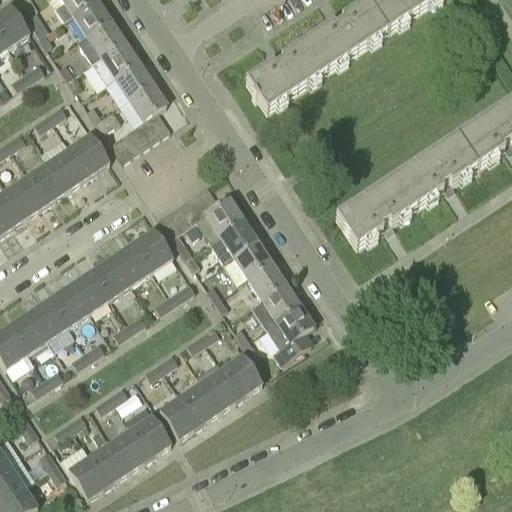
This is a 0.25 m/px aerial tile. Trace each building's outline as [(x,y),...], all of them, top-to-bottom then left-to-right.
[(62,29),(71,23),(95,7),(90,0),(58,0),(56,2),(62,10),(53,16),(62,29)] [(388,39),(419,19),(447,0),(379,0),(367,8),(341,25),(340,26),(341,26),(337,29),(333,32),(332,31),(331,32),(306,48),(281,64),(280,65),(280,66),(276,69),(272,71),(271,71),(245,88),(254,102),(251,103),(255,109),(257,107),(266,120),(296,100),(327,80),(357,60),(388,39)] [(85,44),(109,28),(95,7),(71,23),(85,44)] [(0,42),(8,56),(30,42),(11,13),(0,19),(0,42)] [(45,41),(48,38),(36,19),(26,25),(38,45),(45,41)] [(90,71),(99,66),(123,49),(109,28),(85,44),(85,45),(76,50),(90,71)] [(46,56),(52,52),(45,41),(38,45),(46,56)] [(0,61),(8,56),(0,42),(0,61)] [(113,87),(137,70),(123,49),(99,66),(113,87)] [(66,87),(73,83),(65,71),(70,68),(63,58),(52,65),(66,87)] [(24,80),(30,89),(44,80),(38,70),(24,80)] [(127,108),(151,92),(137,70),(113,87),(127,108)] [(17,98),(30,89),(24,80),(11,88),(17,98)] [(74,99),(80,95),(73,83),(66,87),(74,99)] [(127,108),(141,130),(147,125),(157,119),(166,113),(151,92),(127,108)] [(511,106),(457,143),(396,184),(335,224),(356,255),(382,238),(382,237),(390,231),(390,232),(392,231),(417,215),(442,198),(443,198),(442,197),(450,192),(451,192),(452,191),(478,175),(503,158),(504,157),(503,156),(511,151),(511,152),(511,151),(511,106)] [(52,132),(66,123),(60,113),(46,123),(52,132)] [(95,130),(101,126),(93,114),(87,118),(95,130)] [(102,141),(120,130),(112,119),(101,126),(95,130),(102,141)] [(147,125),(160,144),(170,138),(157,119),(147,125)] [(39,141),(52,132),(46,123),(33,131),(39,141)] [(138,132),(150,151),(160,144),(147,125),(141,130),(138,132)] [(128,138),(141,157),(150,151),(138,132),(128,138)] [(118,145),(131,163),(141,157),(128,138),(118,145)] [(4,151),(10,160),(25,150),(19,141),(4,151)] [(88,185),(109,171),(90,142),(69,156),(88,185)] [(131,163),(118,145),(109,151),(121,170),(122,170),(131,163)] [(67,198),(88,185),(69,156),(69,157),(62,147),(41,160),(48,170),(67,198)] [(0,166),(10,160),(4,151),(0,153),(0,166)] [(46,212),(67,198),(48,170),(27,184),(46,212)] [(25,226),(46,212),(27,184),(7,198),(25,226)] [(207,195),(198,201),(210,219),(219,213),(207,195)] [(0,232),(5,240),(25,226),(7,198),(0,201),(0,232)] [(210,219),(198,201),(188,207),(200,226),(210,219)] [(200,226),(188,207),(178,213),(190,232),(195,229),(200,226)] [(210,250),(242,228),(228,207),(219,213),(210,219),(200,226),(195,229),(210,250)] [(190,232),(178,213),(168,220),(180,238),(190,232)] [(180,238),(168,220),(159,226),(170,245),(180,238)] [(210,250),(224,271),(256,250),(242,228),(210,250)] [(151,280),(172,266),(153,237),(132,251),(151,280)] [(245,286),(245,287),(271,271),(256,250),(224,271),(222,272),(236,293),(245,286)] [(131,293),(151,280),(132,251),(112,265),(131,293)] [(184,252),(178,256),(186,267),(192,263),(184,252)] [(192,263),(186,267),(193,278),(199,274),(192,263)] [(110,307),(131,293),(112,265),(91,279),(110,307)] [(260,309),(285,292),(271,271),(245,287),(260,309)] [(89,321),(110,307),(91,279),(70,292),(89,321)] [(188,290),(180,295),(187,305),(194,300),(188,290)] [(68,335),(89,321),(70,292),(49,306),(68,335)] [(265,336),(299,313),(285,292),(260,309),(251,315),(265,336)] [(214,309),(220,305),(212,293),(206,297),(214,309)] [(114,307),(118,313),(137,302),(133,295),(114,307)] [(180,295),(167,304),(173,314),(187,305),(180,295)] [(160,323),(173,314),(167,304),(154,313),(160,323)] [(221,321),(228,316),(220,305),(214,309),(221,321)] [(47,349),(68,335),(49,306),(28,320),(47,349)] [(299,313),(265,336),(279,357),(273,360),(281,372),(310,352),(303,341),(313,335),(299,313)] [(27,362),(47,349),(28,320),(7,334),(27,362)] [(126,331),(133,341),(146,332),(139,323),(126,331)] [(118,350),(133,341),(126,331),(112,341),(118,350)] [(0,367),(6,376),(27,362),(7,334),(0,338),(0,367)] [(205,353),(219,344),(213,334),(199,343),(205,353)] [(242,351),(248,347),(240,335),(234,339),(242,351)] [(192,361),(205,353),(199,343),(186,352),(192,361)] [(249,363),(255,359),(248,347),(242,351),(249,363)] [(84,359),(91,369),(104,360),(98,350),(84,359)] [(77,378),(91,369),(84,359),(71,369),(77,378)] [(164,380),(177,371),(171,362),(158,371),(164,380)] [(262,392),(258,387),(243,363),(221,377),(240,406),(262,392)] [(150,389),(164,380),(158,371),(144,380),(150,389)] [(219,420),(240,406),(221,377),(200,391),(219,420)] [(43,387),(49,396),(63,387),(57,378),(43,387)] [(36,405),(49,396),(43,387),(30,396),(36,405)] [(0,406),(1,409),(11,403),(2,389),(0,390),(0,406)] [(197,434),(219,420),(200,391),(178,406),(197,434)] [(114,413),(128,404),(121,395),(108,404),(114,413)] [(100,422),(114,413),(108,404),(94,413),(100,422)] [(178,447),(197,434),(178,406),(159,419),(178,447)] [(20,437),(29,431),(20,417),(11,423),(20,437)] [(73,441),(86,432),(80,422),(66,431),(73,441)] [(150,466),(171,452),(152,423),(131,437),(150,466)] [(29,450),(38,444),(29,431),(20,437),(29,450)] [(45,446),(51,455),(73,441),(66,431),(45,446)] [(129,480),(150,466),(131,437),(110,451),(129,480)] [(108,494),(129,480),(110,451),(89,465),(108,494)] [(47,478),(57,472),(48,458),(38,464),(47,478)] [(0,480),(9,474),(0,459),(0,480)] [(87,508),(108,494),(89,465),(68,479),(87,508)] [(0,510),(23,495),(23,494),(34,487),(20,467),(9,474),(0,480),(0,510)] [(56,492),(66,485),(57,472),(47,478),(56,492)] [(0,511),(34,511),(23,495),(0,510),(0,511)]
